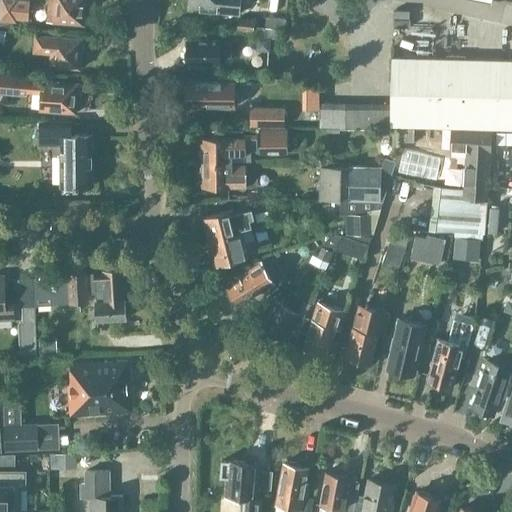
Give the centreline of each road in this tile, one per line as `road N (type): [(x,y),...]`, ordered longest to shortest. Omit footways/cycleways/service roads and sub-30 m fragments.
road 1 (residential): [(511,464),(438,433),(231,385),(195,368)]
road 2 (residential): [(159,231),(150,0)]
road 3 (residential): [(0,228),(159,231)]
road 4 (residential): [(181,511),(183,403),(195,368)]
road 5 (residential): [(195,368),(174,329),(159,231)]
